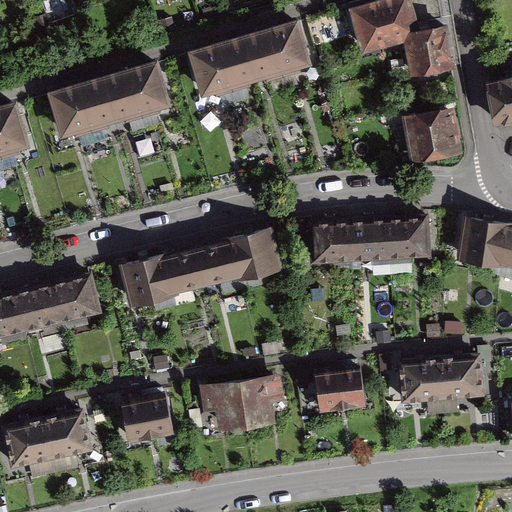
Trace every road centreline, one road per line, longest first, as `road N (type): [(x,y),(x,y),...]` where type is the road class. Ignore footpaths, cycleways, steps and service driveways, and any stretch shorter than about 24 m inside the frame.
road 1 (residential): [(496,186),(298,201),(0,273)]
road 2 (residential): [(511,464),(275,490),(161,511)]
road 3 (residential): [(461,0),(496,186)]
